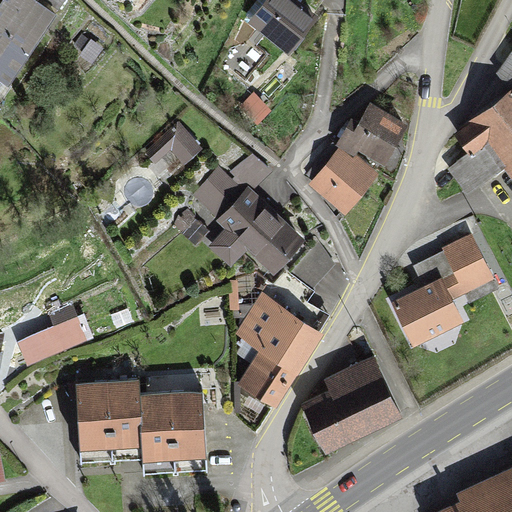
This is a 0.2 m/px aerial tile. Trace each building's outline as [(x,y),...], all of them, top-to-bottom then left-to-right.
[(5,0),(0,8),(0,82),(2,84),(60,0),(5,0)] [(292,0),(271,0),(250,25),(285,56),(316,20),(292,0)] [(511,52),(494,79),(511,94),(511,52)] [(511,97),(479,120),(465,129),(478,152),(493,143),(499,153),(511,172),(511,97)] [(350,123),(340,143),(384,165),(404,126),(369,108),(360,127),(350,123)] [(338,151),(311,186),(349,214),(375,180),(338,151)] [(221,168),(195,195),(228,227),(210,246),(232,267),(248,250),(273,274),(306,240),(250,186),(245,191),(221,168)] [(474,232),(440,248),(461,293),(495,277),(474,232)] [(442,279),(390,304),(412,349),(464,325),(442,279)] [(241,385),(272,404),(313,337),(262,307),(245,335),(264,346),(241,385)] [(302,408),(322,453),(396,420),(371,364),(326,384),(331,396),(302,408)] [(78,456),(138,455),(137,400),(136,384),(77,385),(78,456)] [(198,399),(137,400),(138,455),(138,465),(199,464),(198,399)] [(511,511),(511,479),(437,511),(511,511)]
